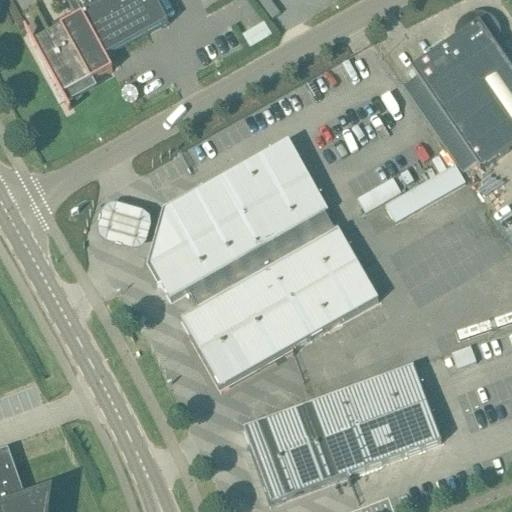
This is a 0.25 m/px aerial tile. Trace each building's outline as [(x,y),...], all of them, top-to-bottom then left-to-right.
[(64,0),(73,16),(58,24),(58,26),(49,31),(46,25),(45,25),(45,26),(38,30),(38,29),(37,29),(40,35),(30,41),(68,112),(70,111),(63,98),(90,83),(91,85),(113,73),(106,60),(169,26),(154,0),(64,0)] [(455,42),(409,73),(415,81),(418,79),(481,172),(511,150),(511,72),(497,51),(498,50),(499,48),(499,47),(500,45),(500,44),(501,43),(501,41),(501,40),(501,38),(501,37),(501,35),(501,34),(501,32),(500,31),(500,29),(499,28),(498,26),(498,25),(497,24),(496,23),(495,22),(494,21),(493,20),(492,19),(490,18),(489,17),(488,16),(486,16),(485,15),(483,15),(481,15),(480,14),(479,14),(477,14),(476,15),(474,15),(473,15),(471,16),(470,16),(468,17),(467,17),(466,18),(464,19),(463,20),(462,21),(461,22),(460,23),(459,25),(458,26),(457,27),(457,29),(456,30),(456,32),(455,33),(455,35),(455,36),(455,37),(455,39),(455,41),(455,42)] [(188,294),(199,313),(339,233),(339,232),(335,234),(325,217),(329,215),(289,145),(167,214),(152,269),(171,304),(188,294)] [(401,199),(384,209),(395,227),(465,188),(454,169),(401,199)] [(393,185),(357,204),(365,219),(384,209),(401,199),(393,185)] [(133,205),(128,206),(120,210),(113,217),(110,225),(109,232),(111,241),(116,249),(123,254),(132,257),(142,256),(150,252),(155,248),(159,240),(161,233),(160,224),(157,217),(150,210),(142,206),(133,205)] [(339,233),(199,313),(182,322),(222,393),(379,304),(339,233)] [(470,351),(451,358),(457,374),(476,367),(470,351)] [(272,507),(442,445),(414,369),(244,432),(272,507)] [(0,511),(47,511),(49,500),(28,507),(26,501),(8,452),(0,454),(0,511)]
